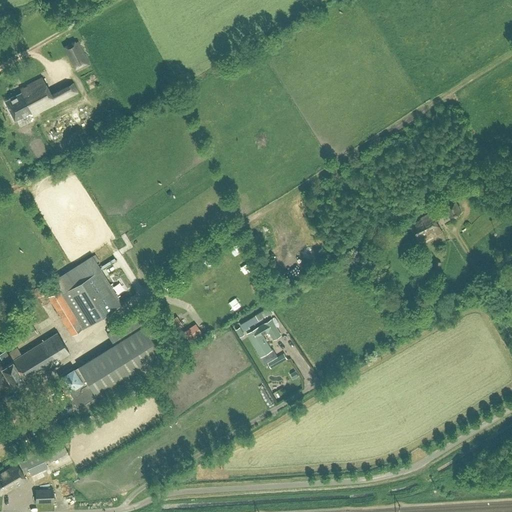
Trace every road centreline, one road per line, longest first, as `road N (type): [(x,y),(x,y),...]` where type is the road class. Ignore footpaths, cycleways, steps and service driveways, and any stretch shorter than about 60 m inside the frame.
road 1 (unclassified): [(105,511),(172,493),(390,475),(511,409)]
road 2 (track): [(150,281),(511,56)]
road 3 (track): [(312,385),(472,290),(479,274),(455,230)]
